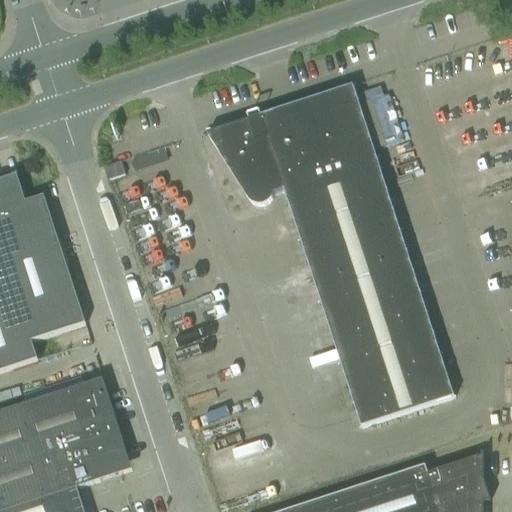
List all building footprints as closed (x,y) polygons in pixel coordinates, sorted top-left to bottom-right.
[(353,88),(260,118),(207,136),(248,201),(249,203),(251,205),(253,206),(255,207),(258,207),(259,207),(262,207),(264,207),(267,205),(268,205),(269,204),(271,202),(272,201),(272,199),(273,198),(273,197),(273,196),(284,192),(361,430),(454,399),(353,88)] [(131,162),(135,172),(151,167),(151,166),(160,163),(157,154),(131,162)] [(121,164),(109,167),(104,169),(108,182),(125,176),(121,164)] [(17,178),(0,183),(0,374),(38,362),(32,344),(86,326),(44,199),(26,205),(17,178)] [(118,448),(122,440),(103,381),(0,414),(0,511),(84,511),(78,490),(100,483),(104,475),(109,476),(110,467),(115,458),(122,452),(118,448)] [(483,511),(484,505),(491,502),(484,481),(484,455),(482,455),(482,458),(428,476),(425,468),(291,511),(483,511)]
